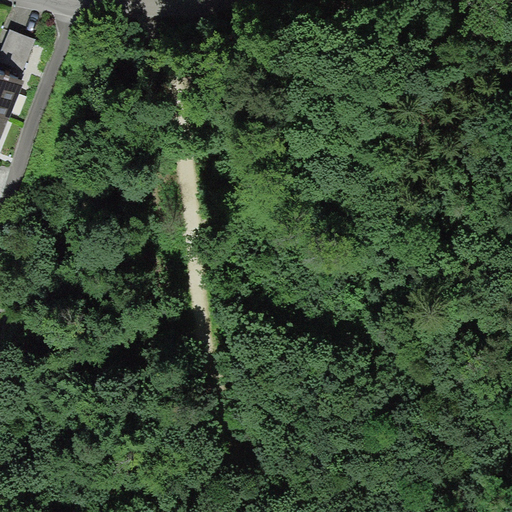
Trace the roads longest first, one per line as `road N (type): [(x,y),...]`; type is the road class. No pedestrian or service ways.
road 1 (track): [(258,511),(206,353),(184,163),(152,1)]
road 2 (residential): [(94,8),(0,260)]
